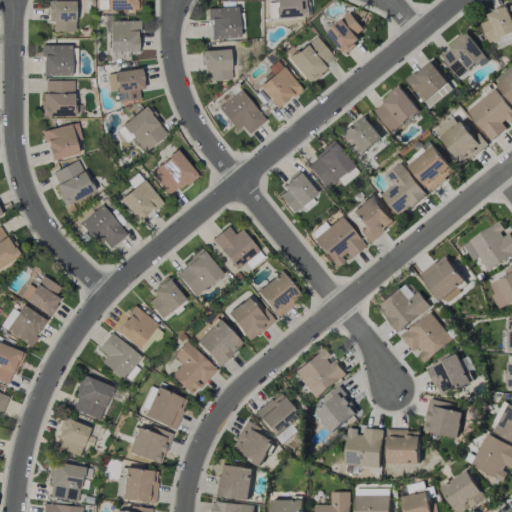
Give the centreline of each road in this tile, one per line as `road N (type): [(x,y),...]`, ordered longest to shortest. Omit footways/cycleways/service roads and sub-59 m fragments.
road 1 (residential): [(460,0),(109,291),(48,382),(30,427),(16,511)]
road 2 (residential): [(511,167),(247,383),(202,440),(186,511)]
road 3 (residential): [(12,0),(16,156),(26,187),(41,220),(109,291)]
road 4 (residential): [(240,182),(368,337),(393,388)]
road 5 (residential): [(176,0),(174,63),(188,111),(240,182)]
